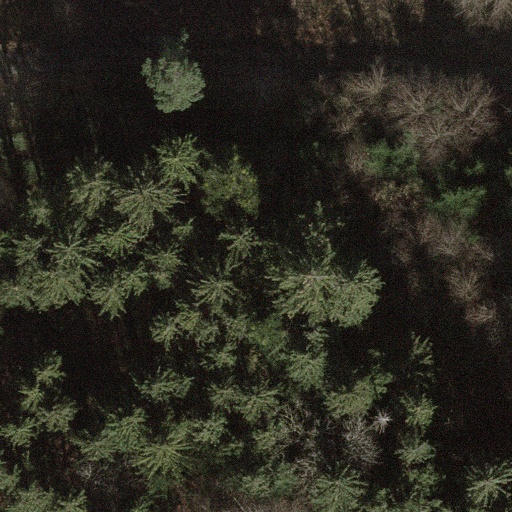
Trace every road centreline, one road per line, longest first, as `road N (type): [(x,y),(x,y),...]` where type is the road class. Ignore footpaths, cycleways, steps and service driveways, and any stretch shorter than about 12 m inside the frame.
road 1 (track): [(511,430),(340,332),(0,162)]
road 2 (track): [(511,84),(277,69),(0,69)]
